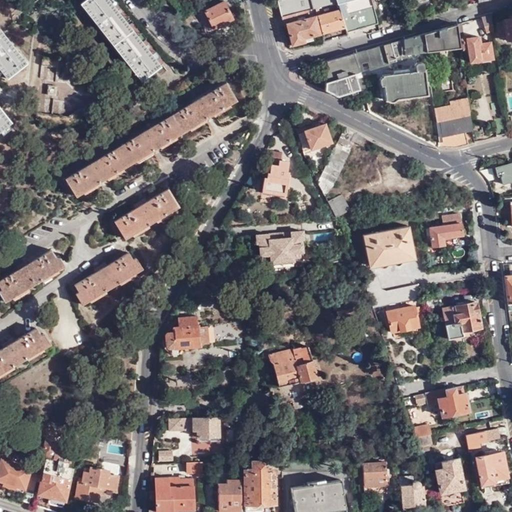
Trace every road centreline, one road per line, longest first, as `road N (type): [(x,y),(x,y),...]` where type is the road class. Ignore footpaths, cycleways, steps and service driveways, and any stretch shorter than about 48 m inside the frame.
road 1 (tertiary): [(281,84),(264,133),(156,329),(136,511)]
road 2 (residential): [(273,68),(501,0)]
road 3 (tertiary): [(281,84),(427,155),(455,158)]
road 4 (residential): [(269,56),(192,52),(167,38),(134,0)]
